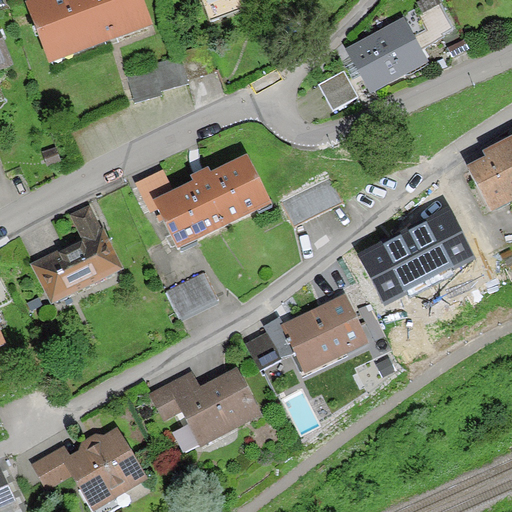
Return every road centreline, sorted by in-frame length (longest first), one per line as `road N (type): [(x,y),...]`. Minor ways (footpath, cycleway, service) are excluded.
road 1 (residential): [(0,445),(254,308),(429,167),(511,119)]
road 2 (residential): [(0,214),(264,88)]
road 3 (residential): [(264,88),(286,117),(308,129),(332,127),(511,56)]
road 4 (residential): [(264,88),(333,40),(365,0)]
